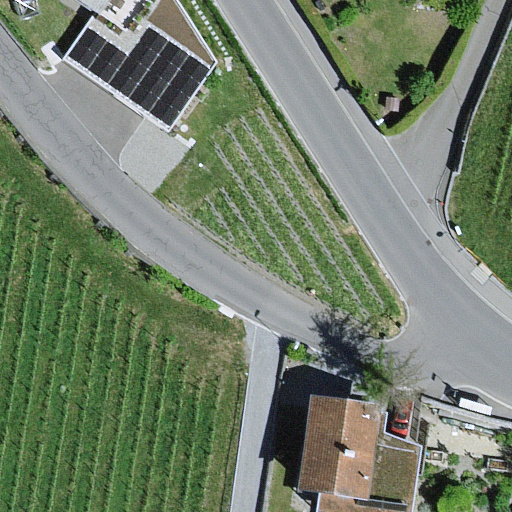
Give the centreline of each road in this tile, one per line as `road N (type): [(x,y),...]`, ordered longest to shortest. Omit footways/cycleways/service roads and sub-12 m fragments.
road 1 (residential): [(476,334),(388,361),(273,310),(108,192),(0,58)]
road 2 (tertiary): [(476,334),(430,287),(246,0)]
